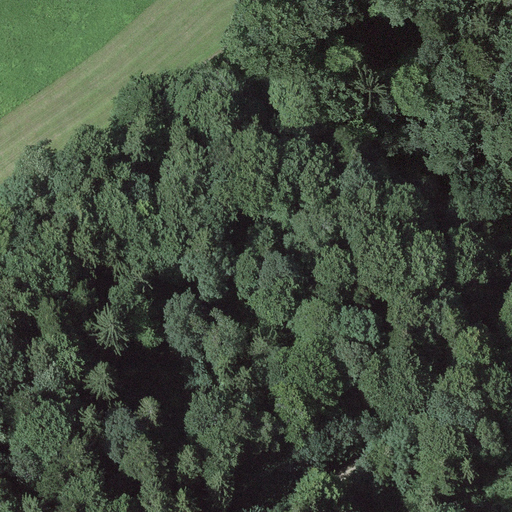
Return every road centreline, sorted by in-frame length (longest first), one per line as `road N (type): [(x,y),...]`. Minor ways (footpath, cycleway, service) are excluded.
road 1 (track): [(0,221),(281,0)]
road 2 (track): [(289,511),(419,428),(490,402),(511,404)]
